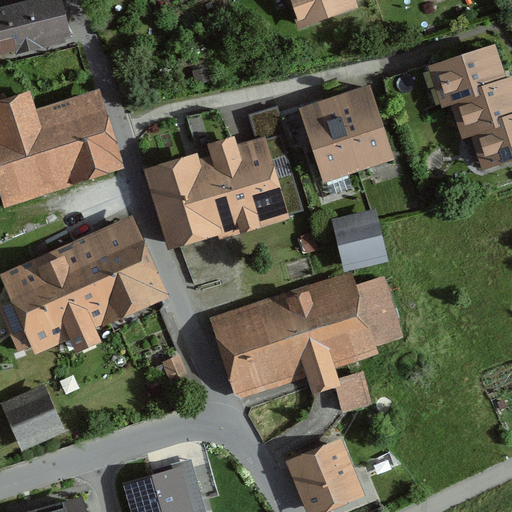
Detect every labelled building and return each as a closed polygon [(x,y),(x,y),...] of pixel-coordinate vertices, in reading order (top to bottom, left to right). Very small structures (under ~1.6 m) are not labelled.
[(46,0),(0,11),(0,52),(64,36),(54,0),(46,0)] [(351,6),(349,0),(293,0),(302,24),(351,6)] [(459,98),(501,84),(490,49),(438,66),(450,102),(459,99),(459,98)] [(511,86),(510,81),(501,84),(459,98),(459,99),(470,133),(479,130),(511,118),(511,86)] [(29,99),(10,106),(5,93),(0,94),(0,188),(1,193),(76,169),(77,172),(112,160),(95,104),(53,117),(54,120),(38,126),(29,99)] [(338,109),(356,164),(389,153),(371,98),(338,109)] [(279,117),(289,147),(312,140),(323,175),(356,164),(338,109),(337,104),(320,110),(321,114),(305,119),(302,110),(279,117)] [(511,118),(479,130),(490,165),(511,157),(511,118)] [(233,162),(219,166),(236,220),(238,222),(255,217),(254,214),(284,205),(282,199),(298,194),(280,135),(264,140),(267,151),(233,162)] [(236,220),(219,166),(200,171),(198,162),(149,176),(168,239),(236,220)] [(351,256),(380,249),(374,223),(345,230),(351,256)] [(108,241),(79,253),(105,313),(157,289),(129,227),(106,237),(108,241)] [(80,328),(89,320),(105,313),(79,253),(7,285),(14,300),(0,306),(19,350),(70,328),(80,328)] [(217,328),(236,388),(281,373),(280,370),(350,347),(354,359),(376,352),(373,346),(398,337),(381,282),(356,290),(355,286),(263,316),(262,313),(217,328)] [(412,376),(424,366),(415,356),(404,367),(412,376)] [(178,358),(166,363),(176,386),(187,381),(178,358)] [(343,411),(365,404),(357,374),(337,380),(343,411)] [(511,390),(491,400),(504,429),(511,425),(511,390)] [(378,402),(377,407),(381,412),(387,412),(391,409),(391,403),(388,398),(382,398),(378,402)] [(16,410),(27,434),(51,424),(40,400),(16,410)] [(350,470),(345,473),(334,448),(291,466),(309,511),(359,490),(350,470)] [(130,485),(137,511),(201,511),(205,511),(202,499),(184,504),(175,472),(130,485)]
